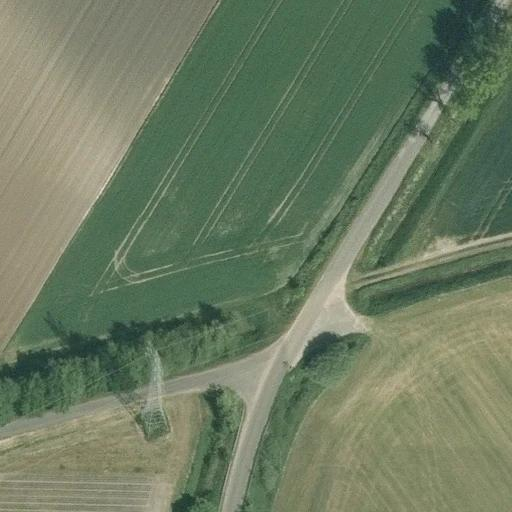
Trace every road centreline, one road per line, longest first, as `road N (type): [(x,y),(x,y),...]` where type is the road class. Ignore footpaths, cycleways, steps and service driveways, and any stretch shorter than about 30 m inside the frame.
road 1 (residential): [(499,0),(273,368)]
road 2 (residential): [(0,433),(273,368)]
road 3 (residential): [(273,368),(228,511)]
